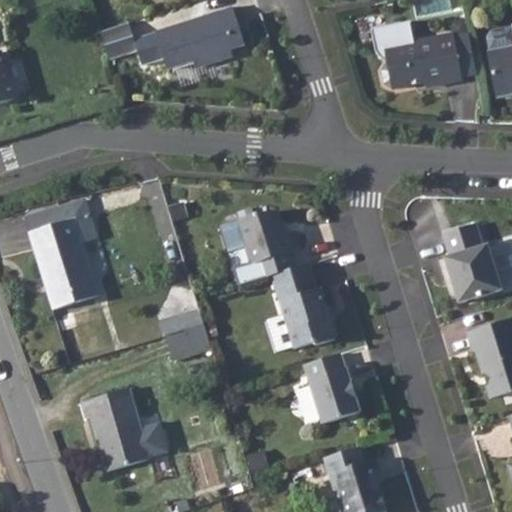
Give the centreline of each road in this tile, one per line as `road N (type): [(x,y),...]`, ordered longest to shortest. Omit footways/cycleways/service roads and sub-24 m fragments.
road 1 (residential): [(347,157),(459,511)]
road 2 (residential): [(0,163),(71,141),(117,138),(347,157)]
road 3 (residential): [(60,511),(0,344)]
road 4 (residential): [(347,157),(293,0)]
road 5 (residential): [(347,157),(511,163)]
